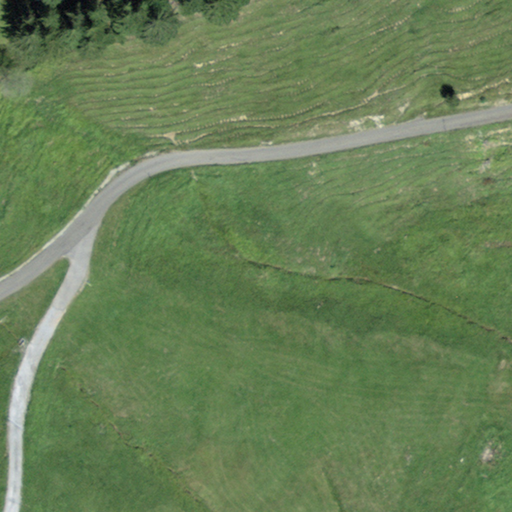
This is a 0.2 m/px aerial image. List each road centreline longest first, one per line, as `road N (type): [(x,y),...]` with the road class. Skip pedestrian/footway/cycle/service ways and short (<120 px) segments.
road 1 (track): [(0,290),(34,271),(117,188),(157,165),(296,150),(511,111)]
road 2 (track): [(89,220),(81,257),(24,382),(10,511)]
